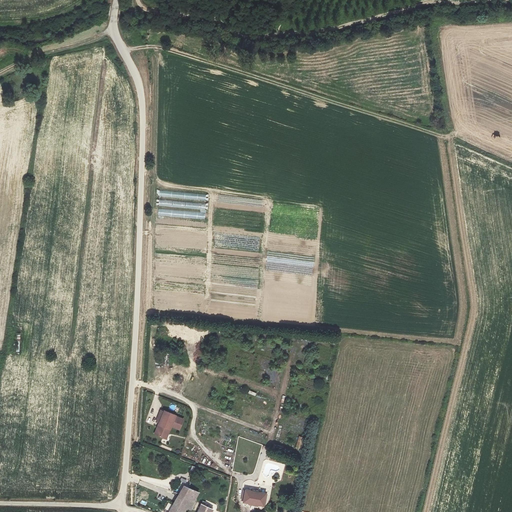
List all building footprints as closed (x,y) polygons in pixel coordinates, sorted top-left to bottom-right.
[(159,191),(159,196),(206,200),(206,195),(159,191)] [(159,206),(205,209),(205,204),(159,200),(159,206)] [(159,209),(158,215),(205,219),(205,213),(159,209)] [(165,439),(170,426),(178,429),(182,419),(174,416),(175,415),(163,411),(163,412),(160,411),(155,422),(158,423),(154,435),(165,439)] [(298,436),(295,449),(300,450),(303,437),(298,436)] [(191,510),(199,493),(184,486),(168,511),(181,511),(185,507),(191,510)] [(266,494),(246,490),(244,502),(264,506),(266,494)]
